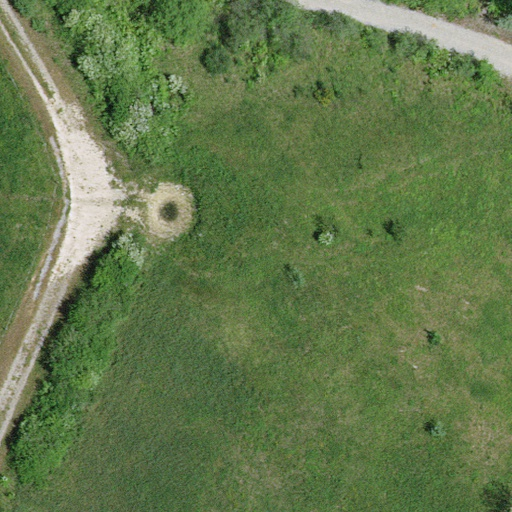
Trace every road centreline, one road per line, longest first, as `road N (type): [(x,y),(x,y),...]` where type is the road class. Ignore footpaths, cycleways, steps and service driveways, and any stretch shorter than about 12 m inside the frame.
road 1 (track): [(0,421),(67,266),(80,207),(75,152),(57,105),(0,8)]
road 2 (track): [(511,64),(333,0)]
